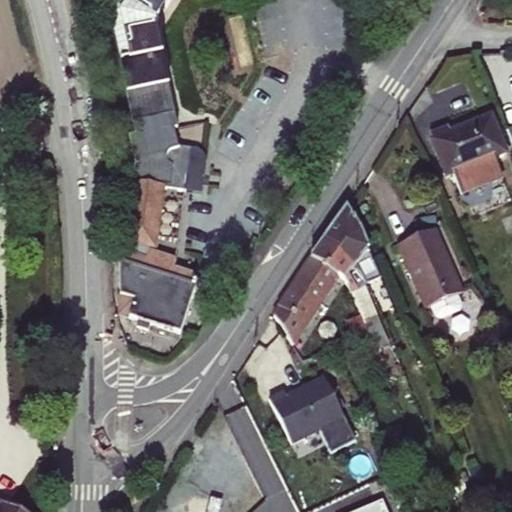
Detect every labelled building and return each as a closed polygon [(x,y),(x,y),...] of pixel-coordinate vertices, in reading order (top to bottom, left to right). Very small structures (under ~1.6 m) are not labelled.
[(119,0),(109,17),(136,138),(128,140),(135,168),(125,246),(128,248),(127,266),(122,266),(125,320),(183,338),(198,290),(195,279),(175,274),(177,265),(150,256),(151,250),(156,250),(164,186),(185,187),(189,157),(190,144),(177,143),(174,129),(177,129),(155,24),(171,0),(119,0)] [(493,118),(431,143),(455,203),(505,183),(494,158),(507,153),(493,118)] [(205,159),(189,157),(185,187),(202,188),(205,159)] [(361,227),(347,206),(325,238),(333,243),(331,246),(341,253),(345,247),(363,279),(367,287),(377,282),(379,287),(382,294),(388,292),(361,227)] [(435,230),(397,247),(425,310),(427,309),(455,297),(462,294),(435,230)] [(312,257),(340,277),(345,280),(376,350),(392,342),(369,291),(367,287),(363,279),(345,247),(341,253),(331,246),(333,243),(325,238),(312,257)] [(293,348),(340,277),(312,257),(279,306),(274,317),(293,348)] [(369,291),(379,287),(377,282),(367,287),(369,291)] [(455,297),(427,309),(432,320),(437,322),(458,313),(460,308),(455,297)] [(284,393),(268,401),(291,446),(319,432),(331,455),(355,443),(323,379),(286,397),(284,393)] [(370,402),(388,395),(383,382),(364,390),(370,402)] [(0,511),(22,511),(2,501),(0,504),(0,511)] [(387,511),(383,502),(359,511),(387,511)]
